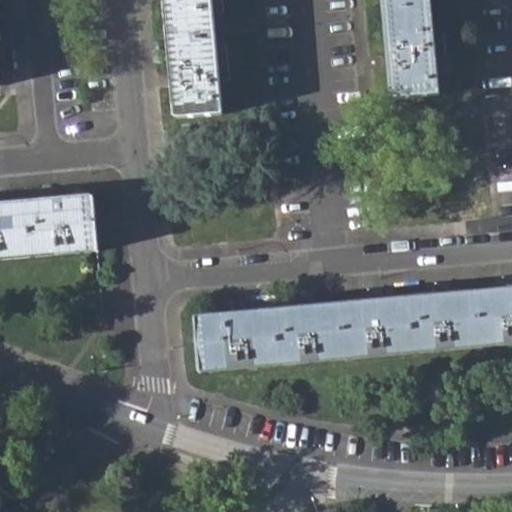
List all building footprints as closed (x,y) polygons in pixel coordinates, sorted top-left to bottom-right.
[(211,0),(166,0),(176,118),(221,113),(211,0)] [(430,0),(385,0),(394,98),(439,95),(430,0)] [(0,260),(97,252),(93,199),(0,206),(0,260)] [(433,299),(379,304),(378,297),(366,298),(367,305),(312,310),(311,303),(299,304),(300,311),(246,316),(244,309),(233,310),(233,317),(194,321),(199,375),(511,345),(511,285),(500,287),(500,293),(446,298),(445,291),(433,293),(433,299)] [(0,488),(0,511),(5,511),(1,508),(10,498),(13,499),(0,488)]
